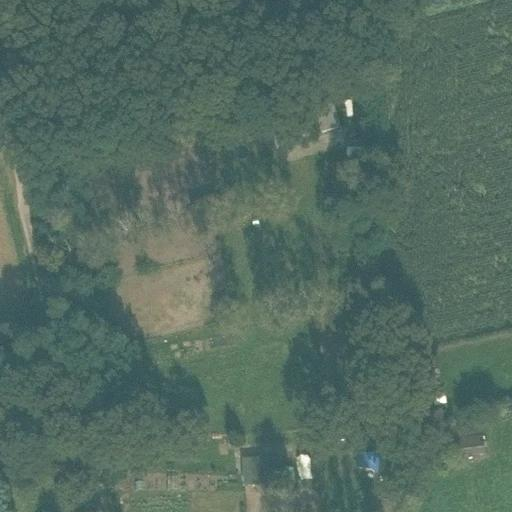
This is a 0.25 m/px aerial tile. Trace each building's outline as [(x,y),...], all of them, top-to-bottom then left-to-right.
[(252,60),(235,59),(234,73),(251,75),(252,60)] [(342,130),(333,98),(308,105),(317,137),(342,130)] [(192,207),(216,200),(212,188),(188,195),(192,207)] [(380,414),(365,416),(366,430),(381,429),(380,414)] [(480,420),(434,426),(436,444),(451,442),(454,461),(484,457),(480,420)] [(275,488),(273,461),(243,462),(245,489),(275,488)]
